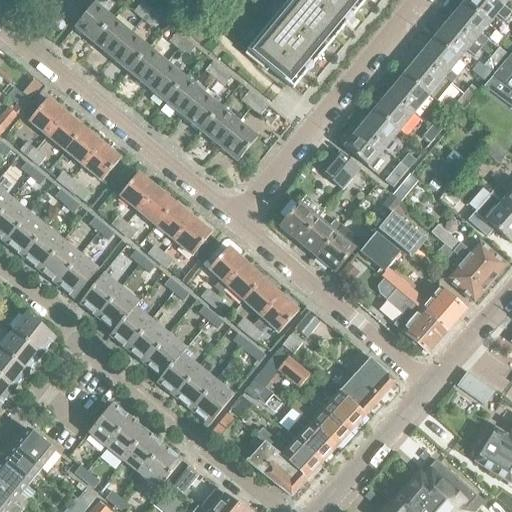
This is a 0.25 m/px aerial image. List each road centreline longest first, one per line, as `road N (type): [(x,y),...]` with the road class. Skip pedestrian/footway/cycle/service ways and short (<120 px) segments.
road 1 (residential): [(239,215),(0,18)]
road 2 (residential): [(239,215),(415,0)]
road 3 (residential): [(278,511),(194,448),(187,431),(77,338)]
road 4 (residential): [(429,386),(239,215)]
road 5 (residential): [(312,511),(429,386)]
road 6 (residential): [(0,441),(77,338)]
road 7 (residential): [(429,386),(511,293)]
